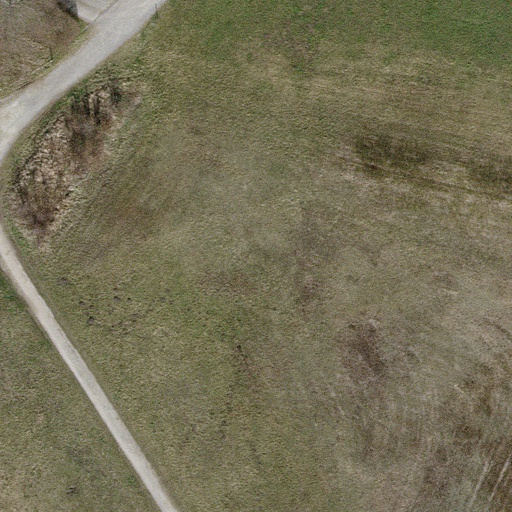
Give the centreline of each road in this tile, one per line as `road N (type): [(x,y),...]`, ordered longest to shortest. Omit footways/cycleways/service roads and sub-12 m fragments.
road 1 (track): [(0,240),(173,511)]
road 2 (track): [(146,0),(0,126)]
